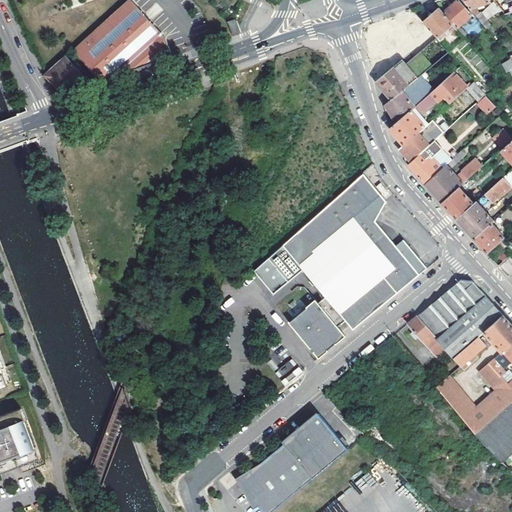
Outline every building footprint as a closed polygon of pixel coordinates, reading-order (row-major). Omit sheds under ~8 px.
[(74,50),(101,82),(173,57),(171,51),(166,40),(131,0),(74,50)] [(453,23),(459,30),(461,28),(459,26),(472,15),(458,0),(457,0),(443,12),(453,23)] [(489,2),(487,0),(463,0),(487,28),(491,25),(480,12),(479,13),(474,8),(489,2)] [(511,0),(493,0),(499,7),(505,14),(511,11),(511,0)] [(439,8),(422,23),(436,39),(440,43),(444,40),(440,35),(453,23),(443,12),(439,8)] [(474,20),(463,28),(469,36),(480,29),(474,20)] [(234,21),(228,23),(234,37),(242,34),(237,22),(234,21)] [(440,43),(436,39),(398,70),(394,67),(378,80),(377,81),(385,91),(392,99),(403,90),(448,52),(440,43)] [(444,40),(440,43),(448,52),(452,48),(444,40)] [(511,58),(505,50),(487,61),(493,68),(511,58)] [(48,75),(62,93),(82,75),(67,57),(48,75)] [(458,72),(462,76),(466,73),(461,67),(459,69),(460,70),(458,72)] [(462,76),(458,72),(447,81),(446,80),(440,85),(442,88),(444,86),(454,97),(468,84),(462,76)] [(466,89),(477,102),(485,95),(474,82),(466,89)] [(419,104),(399,120),(390,127),(401,139),(398,142),(401,148),(419,132),(426,126),(429,123),(422,115),(445,94),(438,87),(419,104)] [(403,90),(392,99),(386,104),(394,113),(388,119),(390,127),(399,120),(419,104),(417,101),(414,103),(403,90)] [(487,96),(479,103),(489,114),(497,108),(487,96)] [(429,123),(426,126),(431,131),(438,123),(434,118),(429,123)] [(493,137),(502,147),(511,139),(502,129),(493,137)] [(419,132),(401,148),(406,155),(412,161),(425,149),(430,145),(419,132)] [(442,135),(436,140),(446,152),(452,147),(442,135)] [(511,140),(501,151),(511,162),(511,140)] [(434,141),(430,145),(425,149),(443,168),(447,164),(448,163),(452,160),(434,141)] [(443,168),(425,149),(412,161),(409,164),(418,174),(426,183),(443,168)] [(454,158),(457,162),(467,153),(463,149),(454,158)] [(452,160),(448,163),(451,167),(457,162),(454,158),(452,160)] [(478,171),(485,165),(479,158),(463,172),(466,175),(463,178),(467,181),(471,178),(478,171)] [(433,191),(444,202),(460,187),(464,184),(458,177),(447,164),(443,168),(426,183),(433,191)] [(511,185),(511,168),(503,177),(511,186),(511,185)] [(478,171),(471,178),(476,184),(483,178),(478,171)] [(480,189),(484,193),(502,178),(496,171),(478,187),(480,189)] [(458,177),(464,184),(467,181),(463,178),(466,175),(463,172),(458,177)] [(388,201),(364,174),(257,268),(255,271),(275,294),(304,268),(328,296),(320,302),(317,299),(291,322),(322,357),(349,334),(341,325),(348,319),(356,328),(430,266),(407,237),(399,244),(379,219),(388,201)] [(502,178),(484,193),(488,197),(493,203),(511,186),(503,177),(502,178)] [(460,187),(444,202),(451,211),(457,218),(476,201),(484,193),(480,189),(474,195),(475,197),(471,200),(460,187)] [(480,204),(488,197),(484,193),(476,201),(480,204)] [(465,226),(475,237),(491,223),(494,220),(480,204),(476,201),(457,218),(465,226)] [(488,252),(504,238),(491,223),(475,237),(482,245),(488,252)] [(511,241),(502,251),(508,257),(511,253),(511,241)] [(509,275),(511,272),(511,253),(508,257),(500,265),(509,275)] [(473,281),(461,280),(418,316),(446,349),(454,357),(483,333),(485,331),(503,315),(473,281)] [(504,351),(511,343),(511,324),(503,315),(485,331),(503,352),(504,351)] [(418,316),(409,324),(416,332),(412,335),(416,340),(420,337),(437,357),(446,349),(418,316)] [(484,335),(483,333),(454,357),(462,366),(486,344),(480,338),(484,335)] [(295,357),(282,369),(286,374),(300,363),(295,357)] [(489,364),(502,378),(507,373),(494,359),(489,364)] [(511,389),(508,385),(502,378),(489,364),(480,371),(496,390),(500,387),(511,400),(511,389)] [(300,375),(306,370),(302,366),(297,370),(300,375)] [(297,370),(289,377),(292,381),(300,375),(297,370)] [(450,377),(437,388),(478,437),(511,405),(511,400),(500,387),(496,390),(477,408),(450,377)] [(478,437),(501,463),(511,453),(511,405),(478,437)] [(0,472),(1,474),(5,472),(21,466),(41,459),(36,446),(32,448),(22,422),(27,420),(22,409),(0,416),(0,472)] [(248,495),(262,511),(273,511),(294,495),(318,475),(341,456),(349,449),(320,415),(251,473),(247,478),(245,483),(246,489),(248,495)] [(36,446),(27,420),(22,422),(32,448),(36,446)] [(239,483),(248,495),(246,489),(245,483),(247,478),(251,473),(239,483)]
